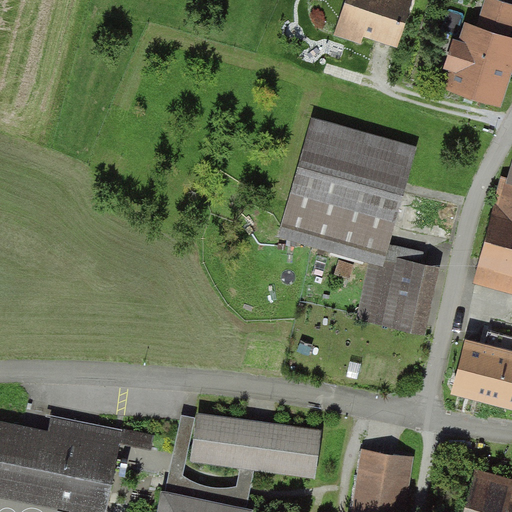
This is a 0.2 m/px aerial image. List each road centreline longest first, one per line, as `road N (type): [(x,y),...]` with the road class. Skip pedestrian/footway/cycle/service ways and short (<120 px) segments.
road 1 (residential): [(426,414),(211,378),(0,370)]
road 2 (residential): [(511,127),(468,227),(426,414)]
